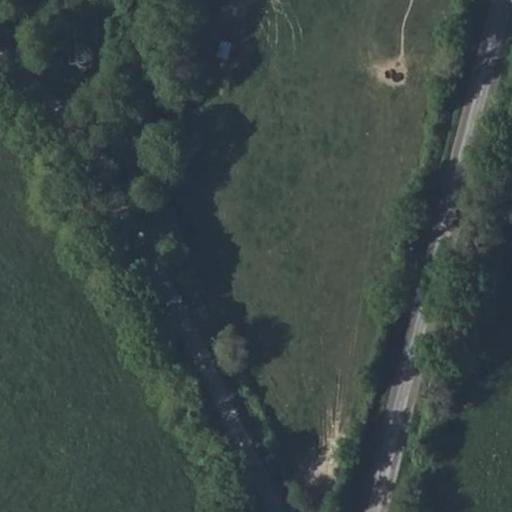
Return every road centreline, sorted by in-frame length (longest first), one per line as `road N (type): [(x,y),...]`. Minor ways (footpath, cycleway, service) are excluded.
road 1 (unclassified): [(0,63),(119,199),(283,511)]
road 2 (tertiary): [(375,511),(504,0)]
